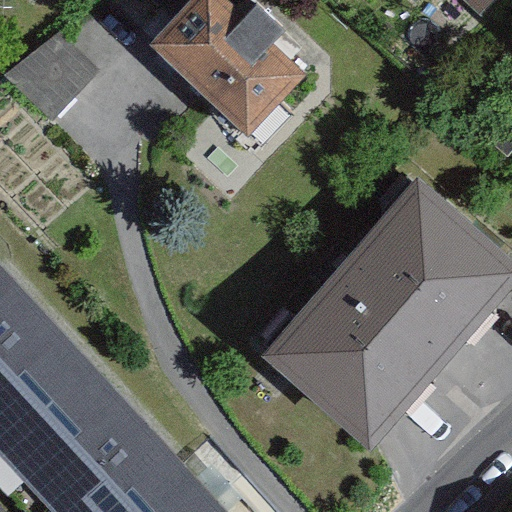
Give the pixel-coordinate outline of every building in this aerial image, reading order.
[(242,0),(195,0),(157,44),(253,128),(312,61),(242,0)] [(459,0),(474,15),(489,0),(459,0)] [(58,31),(15,77),(56,115),(99,70),(58,31)] [(511,260),(416,178),(266,352),(376,447),(511,289),(511,260)] [(230,511),(0,263),(0,466),(43,511),(230,511)]
